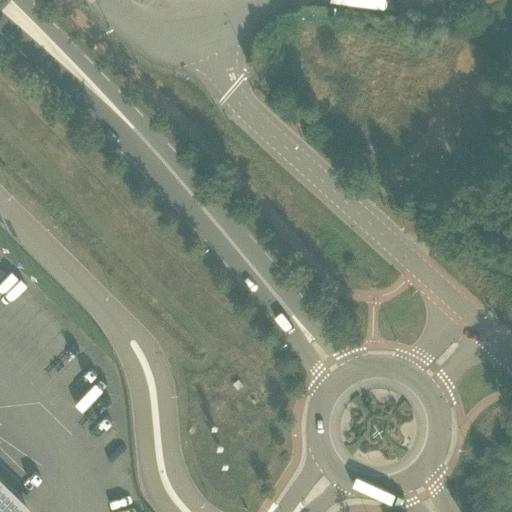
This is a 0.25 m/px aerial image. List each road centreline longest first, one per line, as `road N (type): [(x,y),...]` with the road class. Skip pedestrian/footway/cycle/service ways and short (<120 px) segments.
road 1 (unclassified): [(185,511),(159,465),(152,386),(139,352),(118,321),(0,206)]
road 2 (secondary): [(340,376),(231,238),(100,94)]
road 3 (unclassified): [(208,31),(240,105),(416,268)]
road 4 (track): [(406,258),(511,117)]
road 5 (secondary): [(0,19),(100,94)]
road 6 (secondary): [(100,94),(20,0)]
